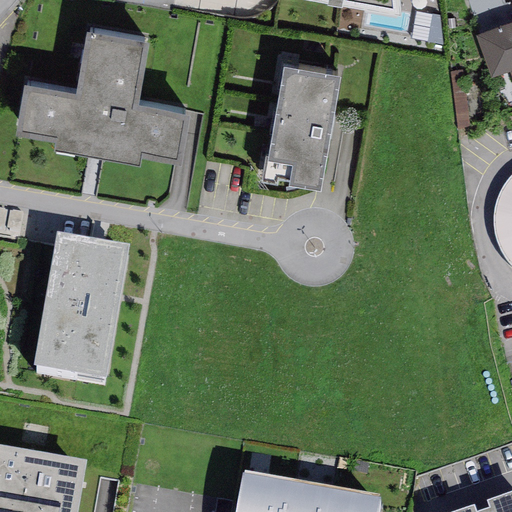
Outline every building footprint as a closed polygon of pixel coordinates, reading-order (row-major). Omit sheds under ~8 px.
[(436,40),(442,14),(422,9),(416,35),(436,40)] [(148,21),(86,11),(75,73),(24,64),(15,114),(55,121),(54,130),(139,145),(140,136),(180,143),(189,93),(137,84),(148,21)] [(511,12),(475,26),(491,68),(510,61),(511,65),(511,12)] [(340,55),(282,45),(267,138),(265,138),(261,165),(276,167),(277,163),(321,170),(340,55)] [(511,175),(501,189),(494,209),(494,231),(501,252),(511,266),(511,175)] [(129,244),(56,232),(34,365),(107,377),(129,244)] [(77,511),(86,460),(0,445),(0,511),(77,511)] [(244,474),(235,511),(379,511),(382,498),(244,474)] [(474,504),(450,511),(511,511),(511,490),(486,500),(489,507),(477,511),(474,504)]
